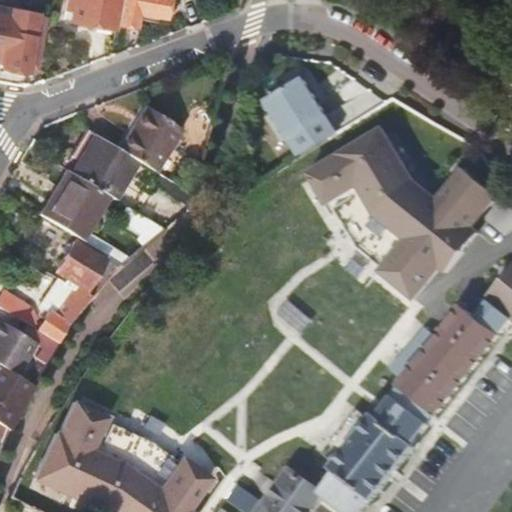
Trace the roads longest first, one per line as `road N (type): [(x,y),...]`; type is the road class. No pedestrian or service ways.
road 1 (residential): [(25,110),(189,41),(296,19),(357,43),(511,146)]
road 2 (residential): [(511,413),(436,511)]
